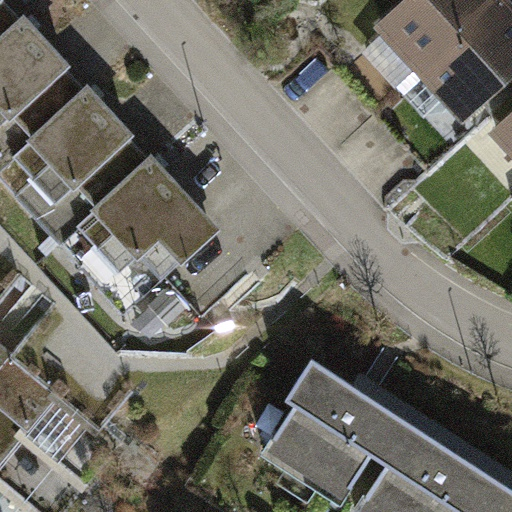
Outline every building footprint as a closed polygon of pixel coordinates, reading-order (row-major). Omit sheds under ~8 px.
[(0,0),(0,46),(29,20),(9,0),(0,0)] [(413,0),(388,24),(430,67),(498,0),(413,0)] [(498,0),(430,67),(472,109),(511,69),(511,9),(503,0),(498,0)] [(0,173),(92,90),(29,20),(0,46),(0,173)] [(156,159),(92,90),(0,173),(0,179),(61,246),(156,159)] [(219,228),(156,159),(61,246),(124,315),(219,228)] [(0,247),(0,304),(28,272),(0,247)] [(14,346),(0,362),(0,402),(95,483),(129,444),(14,346)] [(511,511),(511,480),(319,361),(257,461),(340,511),(511,511)] [(0,402),(0,471),(48,511),(68,511),(95,483),(0,402)] [(48,511),(0,471),(0,511),(48,511)]
